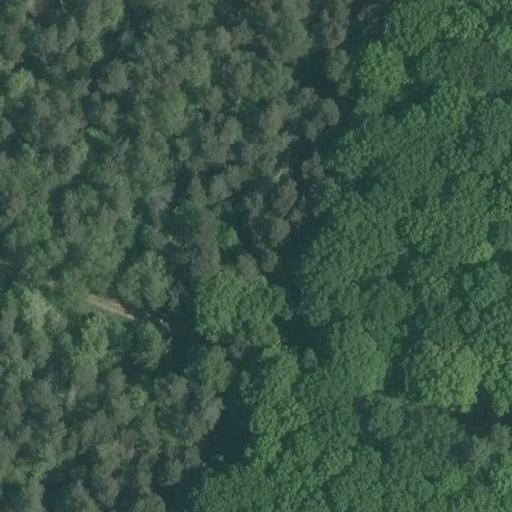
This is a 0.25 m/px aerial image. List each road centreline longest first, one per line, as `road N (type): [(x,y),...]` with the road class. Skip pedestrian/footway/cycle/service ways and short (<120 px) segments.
road 1 (track): [(255,368),(405,0)]
road 2 (track): [(255,368),(0,271)]
road 3 (track): [(511,460),(255,368)]
road 4 (track): [(195,511),(255,368)]
